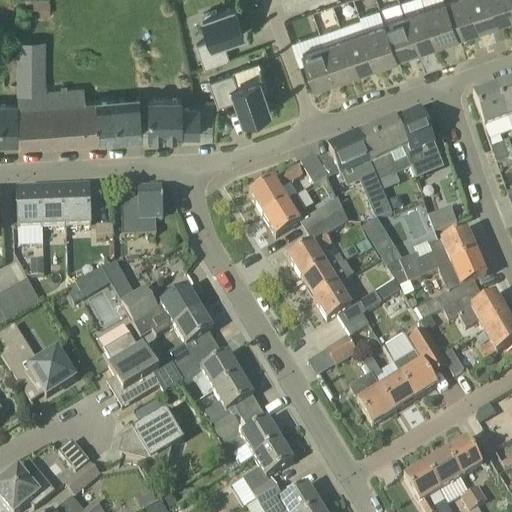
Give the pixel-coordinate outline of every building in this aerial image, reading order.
[(50,17),(50,0),(20,0),(19,0),(19,17),(50,17)] [(417,49),(437,42),(424,6),(422,0),(406,0),(401,2),(417,49)] [(457,35),(445,0),(441,0),(424,6),(437,42),(457,35)] [(445,0),(457,35),(478,29),(468,0),(445,0)] [(468,0),(478,29),(498,22),(490,0),(468,0)] [(511,16),(511,0),(490,0),(498,22),(511,16)] [(384,21),(397,57),(397,56),(417,49),(401,2),(382,9),(386,20),(384,21)] [(209,39),(196,44),(205,68),(230,59),(223,41),(243,34),(234,7),(217,12),(216,9),(203,14),(204,17),(202,18),(209,39)] [(364,28),(377,64),(397,57),(384,21),(364,28)] [(357,71),(377,64),(364,28),(344,35),(357,71)] [(336,78),(357,71),(344,35),(323,42),(336,78)] [(84,89),(43,92),(43,42),(19,43),(19,46),(19,69),(19,93),(18,93),(19,146),(41,145),(41,144),(142,135),(140,97),(85,100),(84,89)] [(315,86),(336,78),(323,42),(302,50),(315,86)] [(236,98),(243,119),(266,111),(267,113),(270,112),(263,93),(266,91),(262,80),(260,81),(259,78),(245,83),(245,85),(236,87),(232,74),(211,81),(218,104),(236,98)] [(511,85),(494,92),(506,124),(509,134),(511,133),(511,85)] [(509,134),(506,124),(494,92),(472,100),(484,132),(488,142),(509,134)] [(181,137),(181,135),(199,135),(199,108),(181,108),(181,99),(149,99),(149,137),(181,137)] [(0,144),(18,144),(17,105),(0,104),(0,144)] [(432,112),(420,116),(427,133),(438,129),(432,112)] [(410,171),(438,160),(433,148),(419,114),(395,124),(410,158),(406,159),(410,171)] [(358,139),(378,184),(410,171),(406,159),(410,158),(395,124),(358,139)] [(378,184),(358,139),(328,152),(340,180),(356,173),(362,188),(364,187),(377,221),(391,215),(378,184)] [(496,166),(507,162),(502,147),(490,151),(496,166)] [(313,188),(326,180),(314,159),(300,167),(313,188)] [(262,220),(286,205),(279,192),(302,178),(297,170),(249,198),(262,220)] [(122,240),(156,238),(155,224),(162,224),(161,192),(137,192),(137,203),(120,203),(122,240)] [(66,233),(91,232),(89,194),(65,195),(66,233)] [(42,234),(66,233),(65,195),(40,196),(42,234)] [(42,248),(42,234),(40,196),(16,197),(18,249),(42,248)] [(275,241),(299,226),(308,221),(295,200),(286,205),(262,220),(275,241)] [(399,200),(388,204),(393,214),(403,210),(399,200)] [(320,213),(317,214),(323,224),(341,213),(336,203),(320,213)] [(434,235),(437,234),(456,227),(450,211),(428,219),(434,235)] [(341,213),(323,224),(330,236),(347,226),(341,213)] [(96,240),(113,239),(112,229),(95,230),(96,240)] [(438,274),(476,258),(466,234),(442,246),(441,246),(441,245),(428,251),(431,258),(418,264),(415,258),(386,271),(398,290),(411,285),(438,274)] [(332,247),(326,238),(312,247),(288,262),(301,283),(325,268),(317,256),(332,247)] [(342,267),(358,257),(354,250),(338,260),(339,260),(338,261),(342,267)] [(416,312),(422,323),(430,320),(443,313),(478,295),(474,286),(486,281),(476,258),(438,274),(449,296),(416,312)] [(30,262),(30,277),(42,277),(42,262),(30,262)] [(314,304),(338,289),(337,289),(325,268),(301,283),(314,304)] [(102,271),(75,286),(76,288),(82,301),(110,286),(102,271)] [(28,311),(39,305),(27,284),(17,290),(28,311)] [(76,288),(65,293),(73,307),(83,302),(82,301),(76,288)] [(314,304),(327,325),(351,311),(338,289),(314,304)] [(17,317),(28,311),(17,290),(6,296),(17,317)] [(160,308),(157,310),(145,290),(132,298),(121,305),(127,316),(141,339),(152,333),(149,328),(165,318),(172,329),(200,313),(187,292),(160,308)] [(483,305),(478,295),(443,313),(448,324),(458,319),(464,332),(478,325),(483,335),(507,320),(495,298),(483,305)] [(0,311),(6,323),(17,317),(6,296),(0,299),(0,311)] [(362,319),(364,317),(363,316),(380,306),(374,296),(355,308),(362,319)] [(176,373),(215,349),(208,337),(212,334),(200,313),(172,329),(184,347),(167,358),(176,373)] [(368,328),(362,319),(343,330),(349,339),(361,333),(368,328)] [(422,323),(419,325),(420,327),(424,333),(426,335),(435,330),(430,320),(422,323)] [(481,363),(511,347),(511,346),(511,328),(507,320),(483,335),(490,347),(476,355),(481,363)] [(424,333),(413,340),(424,357),(435,350),(426,335),(424,333)] [(138,352),(129,338),(103,353),(112,368),(107,370),(114,382),(123,396),(127,393),(134,405),(160,389),(153,378),(158,375),(143,350),(138,352)] [(383,351),(392,366),(400,379),(399,379),(413,404),(435,390),(430,382),(429,380),(421,366),(414,356),(407,343),(404,339),(383,351)] [(335,369),(352,359),(356,356),(347,341),(326,354),(335,369)] [(38,366),(23,343),(0,358),(30,406),(31,405),(28,400),(40,392),(46,401),(75,382),(56,354),(38,366)] [(222,360),(215,349),(176,373),(185,387),(202,377),(213,395),(240,379),(227,357),(222,360)] [(453,380),(464,374),(452,353),(441,359),(453,380)] [(364,370),(364,371),(369,379),(371,379),(374,384),(383,379),(380,374),(374,364),(364,370)] [(400,379),(392,366),(380,374),(383,379),(374,384),(379,392),(393,416),(413,404),(399,379),(400,379)] [(372,429),(393,416),(379,392),(374,384),(371,379),(369,379),(364,371),(362,372),(368,380),(359,386),(349,391),(372,429)] [(227,418),(226,416),(252,400),(240,379),(213,395),(220,406),(203,416),(216,438),(237,426),(230,416),(227,418)] [(181,444),(174,433),(177,420),(164,417),(142,430),(139,444),(124,441),(121,455),(165,467),(169,451),(181,444)] [(280,444),(267,423),(240,439),(239,437),(242,436),(237,426),(216,438),(228,458),(245,448),(253,460),(280,444)] [(460,482),(481,469),(466,443),(445,456),(460,482)] [(267,483),(266,481),(293,465),(280,444),(253,460),(260,472),(243,482),(256,504),(276,491),(271,481),(267,483)] [(75,477),(89,465),(72,445),(58,456),(75,477)] [(440,494),(460,482),(445,456),(424,468),(440,494)] [(511,459),(505,464),(501,466),(505,474),(511,472),(511,470),(511,459)] [(75,498),(99,478),(90,466),(65,487),(75,498)] [(421,511),(433,511),(427,502),(440,494),(424,468),(403,481),(421,511)] [(33,490),(17,472),(0,485),(0,503),(7,511),(21,511),(29,506),(33,511),(34,511),(54,495),(43,481),(33,490)] [(135,497),(142,511),(156,504),(148,489),(135,497)] [(315,511),(319,509),(307,489),(280,505),(279,503),(283,501),(276,491),(256,504),(260,511),(315,511)] [(469,496),(477,511),(478,510),(485,506),(476,491),(469,496)] [(466,511),(475,511),(477,511),(469,496),(460,502),(466,511)]
